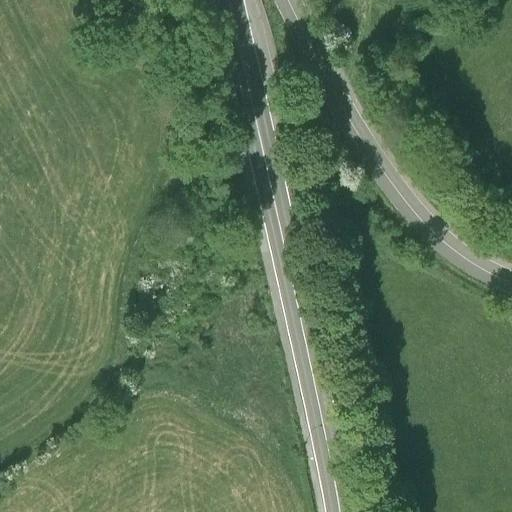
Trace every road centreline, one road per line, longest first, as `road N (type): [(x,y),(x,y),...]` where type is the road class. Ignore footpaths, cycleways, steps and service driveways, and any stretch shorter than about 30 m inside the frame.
road 1 (secondary): [(227,0),(333,511)]
road 2 (tertiary): [(287,0),(362,147),(423,229),(511,286)]
